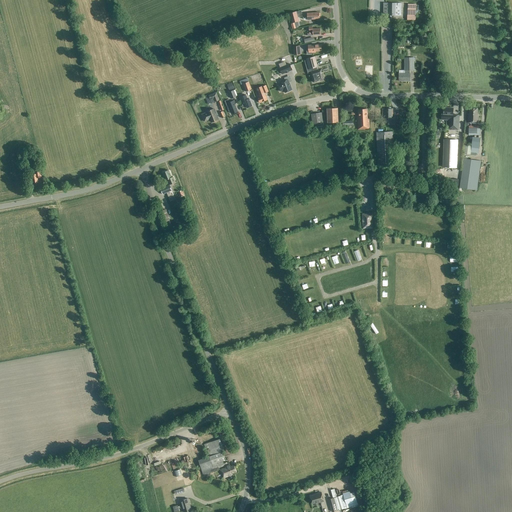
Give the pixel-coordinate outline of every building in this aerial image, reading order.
[(392,19),(392,15),(400,16),(401,16),(402,3),(400,3),(388,3),(387,19),(392,19)] [(407,20),(411,20),(415,20),(416,4),(408,4),(407,20)] [(301,11),(290,13),(291,18),(293,23),(299,21),(298,16),(302,15),(301,11)] [(309,27),(309,34),(313,34),(313,35),(321,34),(320,28),(313,29),(313,27),(309,27)] [(321,44),(314,45),(308,46),(309,53),(311,53),(316,52),(316,51),(322,51),(321,44)] [(315,56),(306,59),(309,69),(317,67),(315,56)] [(414,71),(414,62),(416,62),(416,58),(414,58),(404,58),(404,71),(399,71),(399,81),(410,81),(410,71),(414,71)] [(280,67),(282,73),(292,69),(290,63),(280,67)] [(321,69),(311,72),(314,82),(324,80),(321,69)] [(281,83),(278,85),(280,91),(284,89),(285,92),(292,89),(288,79),(281,82),(281,83)] [(252,90),(249,82),(243,84),(246,92),(252,90)] [(266,85),(262,86),(256,88),(260,97),(258,98),(260,103),(268,100),(265,93),(268,91),(266,85)] [(209,96),(211,100),(214,99),(215,102),(219,100),(216,93),(209,96)] [(247,99),(246,96),(247,96),(246,94),(241,96),(242,98),(243,97),(244,101),(247,108),(252,106),(249,99),(247,99)] [(231,111),(233,114),(238,112),(235,105),(236,104),(234,101),(230,102),(229,100),(225,101),(229,112),(231,111)] [(327,109),(328,118),(328,123),(338,122),(338,108),(327,109)] [(443,108),(443,114),(442,114),(441,120),(448,120),(448,129),(459,130),(459,115),(453,115),(453,108),(443,108)] [(468,117),(468,122),(478,123),(478,114),(477,114),(477,108),(470,108),(469,117),(468,117)] [(202,115),(205,122),(210,119),(211,122),(218,120),(214,109),(207,112),(208,113),(202,115)] [(357,117),(358,130),(370,129),(369,119),(368,119),(367,109),(358,110),(359,117),(357,117)] [(393,109),(388,109),(388,124),(396,124),(400,124),(400,117),(393,117),(393,109)] [(311,114),(313,127),(323,126),(321,113),(311,114)] [(469,126),(469,135),(476,136),(477,132),(480,132),(480,126),(469,126)] [(394,167),(393,132),(377,132),(378,167),(394,167)] [(473,137),(472,145),(464,145),(463,154),(470,155),(471,153),(479,154),(481,138),(473,137)] [(444,140),(443,167),(456,167),(457,140),(444,140)] [(34,158),(33,154),(28,155),(29,159),(26,160),(28,170),(37,168),(34,158)] [(479,161),(464,159),(460,185),(463,186),(462,188),(477,190),(480,167),(478,166),(479,161)] [(34,174),(30,175),(32,184),(38,182),(37,178),(41,177),(40,170),(33,171),(34,174)] [(163,172),(167,183),(168,185),(175,182),(175,181),(173,176),(171,177),(168,170),(163,172)] [(369,174),(359,175),(362,197),(361,198),(362,202),(359,202),(360,209),(373,207),(369,174)] [(167,192),(170,201),(175,199),(172,191),(170,185),(160,188),(163,194),(167,192)] [(161,211),(167,228),(172,226),(166,209),(161,211)] [(373,228),(372,213),(362,214),(362,229),(373,228)] [(311,277),(298,281),(301,287),(313,283),(311,277)] [(211,474),(211,473),(218,470),(217,467),(224,465),(223,460),(226,459),(219,439),(204,444),(208,457),(198,460),(203,475),(207,474),(208,475),(211,474)] [(230,466),(221,469),(224,478),(233,475),(232,474),(237,472),(235,465),(230,467),(230,466)] [(353,503),(350,491),(343,493),(346,505),(353,503)] [(315,494),(310,496),(312,504),(317,502),(317,503),(324,501),(321,492),(315,494)] [(341,509),(338,497),(328,499),(329,504),(330,504),(332,511),(341,509)] [(186,511),(191,510),(188,499),(181,501),(183,511),(186,511)]
